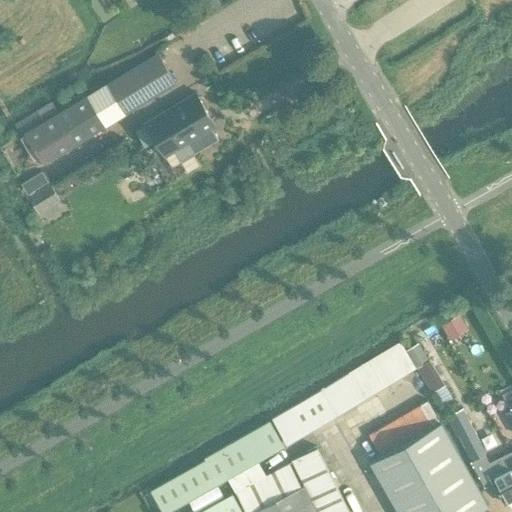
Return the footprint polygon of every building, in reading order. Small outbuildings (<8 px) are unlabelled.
[(218,0),(207,0),(202,3),(207,11),(220,3),(218,0)] [(175,81),(160,55),(158,53),(109,83),(125,111),(175,81)] [(146,124),(136,130),(145,146),(155,140),(156,140),(157,140),(157,139),(164,135),(173,150),(174,149),(181,161),(219,138),(212,127),(215,125),(196,93),(145,123),(146,124)] [(26,133),(43,161),(104,124),(87,96),(26,133)] [(50,183),(29,195),(38,211),(59,199),(50,183)] [(459,314),(441,325),(450,339),(468,329),(459,314)] [(415,335),(427,355),(448,343),(437,323),(415,335)] [(271,418),(286,443),(415,367),(406,350),(401,342),(271,418)] [(418,343),(406,350),(415,367),(416,368),(417,368),(432,392),(445,384),(430,360),(429,361),(418,343)] [(427,400),(369,434),(381,455),(440,422),(427,400)] [(505,504),(511,500),(511,467),(506,455),(489,464),(484,454),(486,453),(463,409),(447,417),(457,436),(458,435),(472,461),(470,462),(483,488),(493,482),(505,504)] [(270,421),(213,454),(204,459),(150,491),(162,511),(169,511),(285,446),(270,421)] [(381,455),(370,461),(398,511),(476,511),(488,505),(441,421),(440,422),(381,455)] [(350,511),(317,448),(293,460),(305,482),(320,511),(350,511)] [(235,490),(245,511),(247,511),(305,482),(293,460),(235,490)] [(320,511),(305,482),(247,511),(320,511)] [(242,511),(232,492),(196,511),(242,511)]
